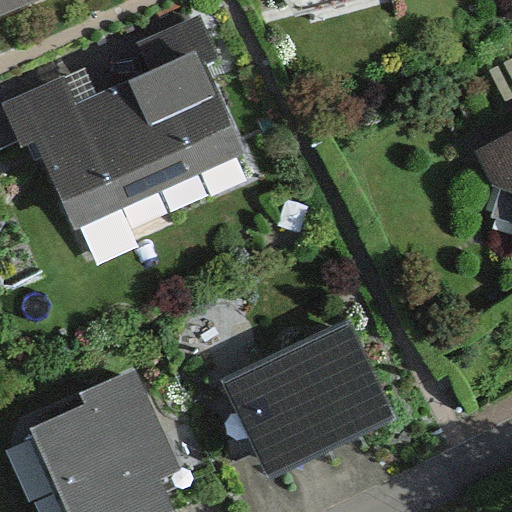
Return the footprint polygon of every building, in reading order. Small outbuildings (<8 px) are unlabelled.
[(0,0),(0,26),(67,0),(0,0)] [(121,99),(160,188),(233,156),(196,71),(215,63),(201,31),(151,52),(163,80),(121,99)] [(160,188),(121,99),(76,118),(63,89),(15,110),(30,144),(44,139),(80,222),(160,188)] [(511,134),(474,154),(496,198),(490,221),(511,227),(511,228),(511,134)] [(350,330),(222,390),(271,492),(398,432),(350,330)] [(190,484),(136,363),(84,387),(90,401),(32,428),(69,511),(147,511),(177,499),(173,491),(190,484)]
